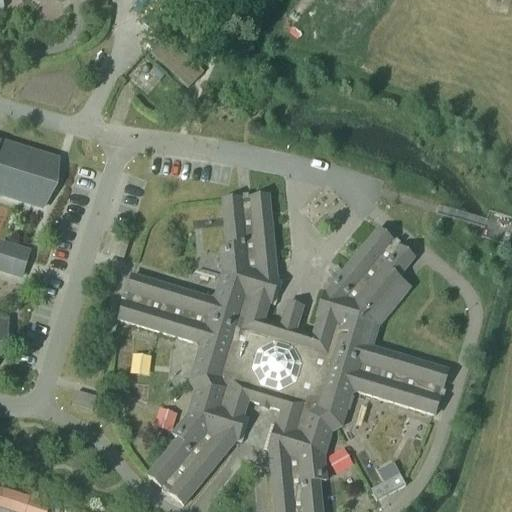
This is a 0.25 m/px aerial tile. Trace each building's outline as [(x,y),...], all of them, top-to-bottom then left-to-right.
[(188,92),(205,74),(165,39),(149,57),(188,92)] [(160,84),(165,79),(158,72),(153,77),(160,84)] [(0,197),(42,211),(54,192),(53,191),(54,187),(55,187),(57,164),(0,146),(0,197)] [(209,304),(132,281),(119,324),(197,347),(200,353),(189,385),(195,395),(188,420),(182,427),(181,426),(172,437),(178,442),(147,479),(182,508),(234,445),(234,443),(237,444),(244,419),(241,418),(245,402),(284,414),(279,430),(275,429),(268,453),(270,454),(269,456),(274,511),(320,511),(318,485),(324,484),(322,460),(330,436),(340,430),(349,398),(356,395),(432,418),(445,375),(364,350),(372,326),(375,321),(381,326),(408,293),(394,284),(411,263),(377,235),(326,297),(325,299),(323,298),(316,322),(317,323),(311,342),(295,337),(298,325),(282,320),(279,332),(261,326),(266,307),(270,308),(277,284),(275,284),(275,281),(268,202),(222,206),(227,253),(220,254),(223,275),(215,301),(209,304)] [(28,256),(1,247),(0,248),(0,273),(20,280),(28,256)] [(92,413),(96,399),(76,394),(72,408),(92,413)] [(370,493),(376,504),(405,488),(399,477),(370,493)] [(0,511),(48,511),(50,507),(0,490),(0,511)]
